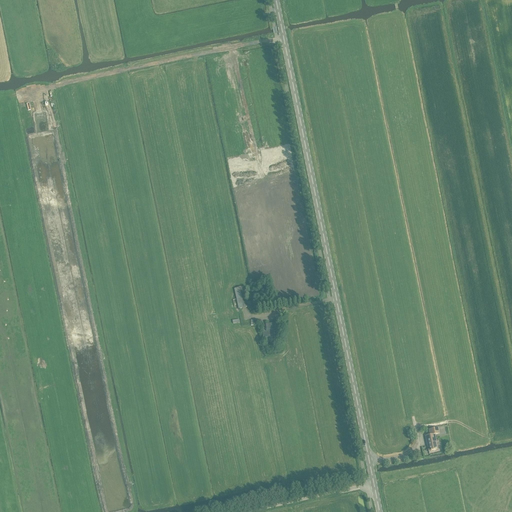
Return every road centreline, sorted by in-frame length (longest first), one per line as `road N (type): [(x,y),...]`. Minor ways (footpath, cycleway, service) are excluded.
road 1 (primary): [(373,483),(275,0)]
road 2 (track): [(123,70),(276,38)]
road 3 (unclassified): [(244,511),(373,483)]
